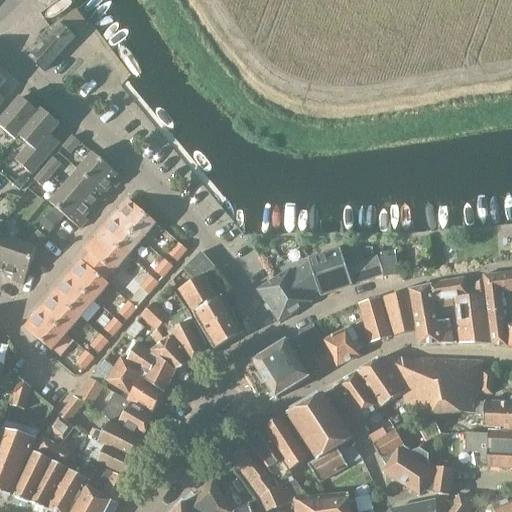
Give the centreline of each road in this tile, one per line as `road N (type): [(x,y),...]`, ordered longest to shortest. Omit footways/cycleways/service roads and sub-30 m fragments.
road 1 (residential): [(511,267),(375,290),(294,325)]
road 2 (residential): [(268,340),(229,266),(140,172)]
road 3 (residential): [(322,382),(373,353),(511,359)]
road 4 (residential): [(11,313),(140,172)]
road 5 (residential): [(140,172),(0,49)]
road 6 (residential): [(396,501),(322,382)]
road 7 (residential): [(139,511),(199,436),(214,401)]
